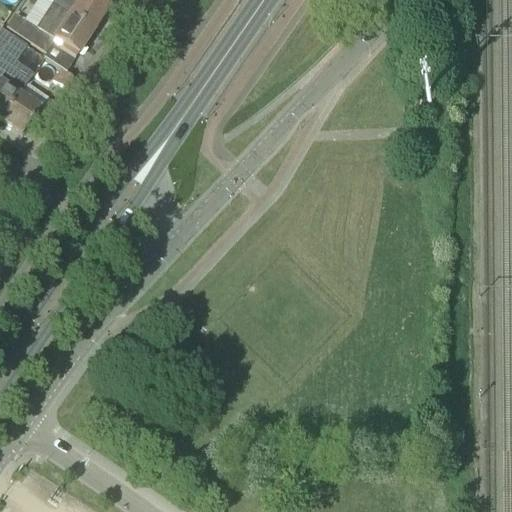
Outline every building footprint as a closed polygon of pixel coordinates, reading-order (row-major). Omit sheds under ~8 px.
[(65,0),(58,12),(93,34),(111,6),(103,1),(100,5),(92,0),(65,0)] [(93,34),(58,12),(51,7),(35,32),(14,18),(5,31),(45,57),(54,44),(70,54),(68,59),(74,63),(93,34)] [(0,31),(0,56),(12,40),(0,31)] [(15,64),(25,49),(12,40),(0,56),(0,123),(1,124),(20,98),(19,97),(27,86),(33,77),(15,64)] [(65,93),(73,81),(60,72),(52,84),(65,93)] [(40,112),(20,98),(1,124),(22,138),(40,112)]
